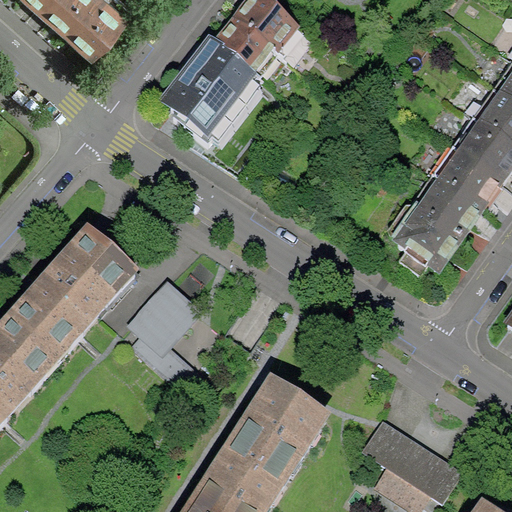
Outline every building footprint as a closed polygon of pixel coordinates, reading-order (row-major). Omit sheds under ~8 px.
[(45,0),(38,8),(44,13),(64,31),(92,0),(45,0)] [(92,0),(64,31),(78,44),(91,55),(131,10),(120,0),(92,0)] [(303,39),(254,0),(241,17),(234,26),(280,62),(299,37),(302,40),(303,39)] [(215,50),(259,84),(263,87),(266,83),(267,83),(271,79),(274,81),(286,66),(280,62),(234,26),(220,44),(215,50)] [(184,131),(207,150),(259,84),(215,50),(211,47),(180,87),(164,107),(183,121),(189,125),(184,131)] [(511,69),(493,96),(511,109),(511,69)] [(511,109),(493,96),(473,125),(511,152),(511,109)] [(511,152),(473,125),(452,153),(501,188),(511,174),(511,173),(511,152)] [(349,238),(353,232),(384,184),(371,174),(366,182),(353,174),(354,173),(297,136),(270,177),(285,187),(281,194),(297,205),(302,198),(307,201),(312,204),(307,211),(321,220),(326,213),(340,222),(335,229),(349,238)] [(440,171),(446,176),(438,186),(481,216),(486,210),(501,188),(452,153),(440,171)] [(470,236),(428,206),(423,212),(418,208),(417,208),(384,184),(353,232),(367,241),(371,234),(386,243),(381,250),(402,264),(442,289),(453,273),(446,268),(459,250),(460,251),(470,236)] [(49,283),(22,313),(24,315),(13,328),(50,360),(62,347),(69,353),(84,337),(82,335),(104,310),(106,312),(135,280),(88,239),(49,283)] [(190,400),(204,385),(192,374),(176,360),(167,351),(197,316),(168,290),(149,311),(132,331),(142,339),(132,350),(173,387),(174,386),(190,400)] [(0,430),(8,422),(6,420),(28,396),(30,397),(45,380),(38,374),(50,360),(13,328),(2,340),(0,338),(0,430)] [(246,431),(227,459),(275,490),(280,493),(291,476),(286,472),(293,461),(300,465),(300,464),(299,463),(310,446),(305,442),(312,431),(319,436),(320,434),(318,433),(325,422),(274,388),(267,400),(265,399),(264,400),(265,401),(250,424),(247,430),(245,429),(244,430),(246,431)] [(364,456),(365,456),(441,505),(442,506),(459,479),(458,478),(416,451),(383,429),(382,428),(364,456)] [(267,502),(275,490),(227,459),(226,459),(225,460),(227,461),(208,489),(207,488),(206,490),(207,491),(206,492),(193,511),(267,511),(272,506),(267,502)]
